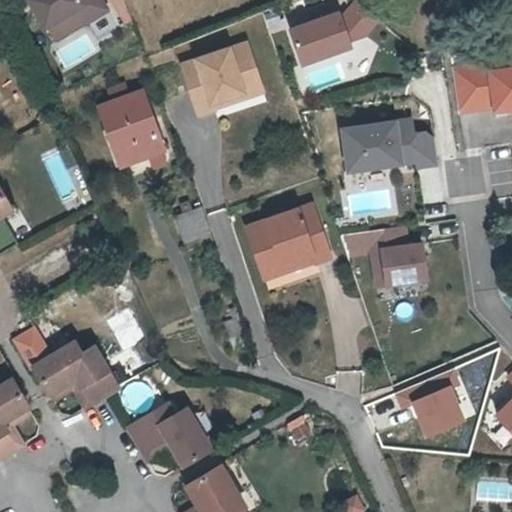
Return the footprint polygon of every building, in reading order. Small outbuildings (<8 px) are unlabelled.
[(25,0),(24,0),(38,24),(40,23),(51,40),(82,22),(83,24),(102,13),(95,0),(25,0)] [(380,21),(359,1),(339,25),(336,19),(289,43),(304,76),(352,52),(349,47),(365,40),(380,21)] [(258,90),(244,47),(180,68),(195,118),(211,113),(209,106),(258,90)] [(489,64),(451,69),(457,111),(494,105),(495,109),(511,106),(511,69),(490,72),(489,64)] [(157,148),(137,91),(98,105),(118,164),(157,148)] [(413,135),(411,120),(342,129),(348,171),(416,161),(417,166),(437,163),(434,137),(426,132),(413,135)] [(0,224),(15,216),(0,189),(0,224)] [(202,233),(193,207),(167,215),(176,241),(202,233)] [(325,264),(308,210),(241,232),(257,279),(307,263),(309,269),(325,264)] [(401,226),(358,232),(361,253),(367,252),(369,269),(380,268),(383,285),(425,279),(420,244),(405,246),(401,226)] [(32,330),(10,343),(29,375),(34,373),(33,372),(50,362),(32,330)] [(75,383),(91,410),(117,394),(93,353),(82,360),(75,348),(50,362),(33,372),(34,373),(48,398),(75,383)] [(0,458),(16,449),(1,422),(28,406),(12,379),(0,386),(0,458)] [(82,414),(91,410),(75,383),(48,398),(53,406),(71,395),(82,414)] [(32,414),(28,406),(1,422),(16,449),(25,444),(14,424),(32,414)] [(168,447),(182,472),(208,457),(185,416),(174,422),(168,411),(125,435),(141,462),(168,447)] [(299,415),(285,424),(294,439),(308,430),(299,415)] [(174,477),(182,472),(168,447),(141,462),(145,470),(164,459),(174,477)] [(186,495),(195,511),(198,511),(203,510),(204,511),(240,511),(218,476),(186,495)] [(341,511),(360,511),(365,510),(356,492),(336,502),(341,511)]
